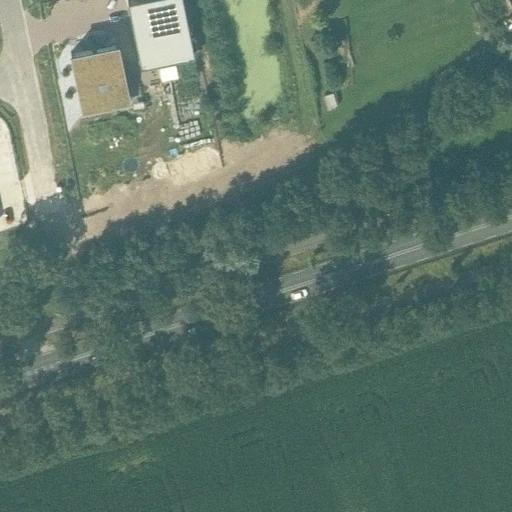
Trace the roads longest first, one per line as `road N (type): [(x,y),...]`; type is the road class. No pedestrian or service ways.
road 1 (primary): [(0,382),(511,217)]
road 2 (residential): [(21,77),(49,215)]
